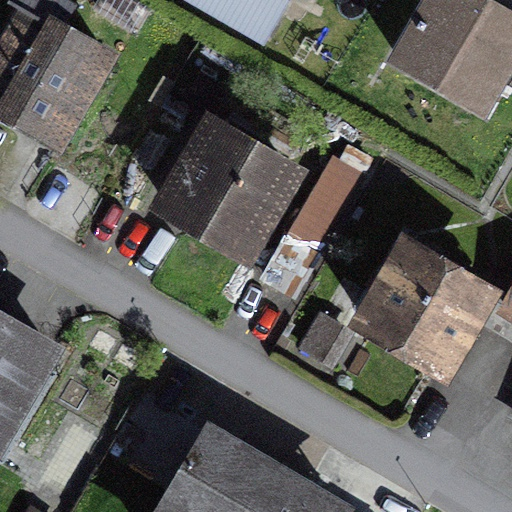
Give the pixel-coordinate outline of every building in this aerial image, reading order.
[(62,0),(4,0),(48,24),(51,19),(68,28),(78,9),(62,0)] [(156,12),(132,0),(100,0),(95,12),(142,40),(156,12)] [(180,0),(179,1),(265,51),(292,4),(284,0),(180,0)] [(425,0),(387,66),(487,124),(511,81),(511,14),(486,0),(425,0)] [(0,42),(0,122),(62,159),(121,55),(68,28),(51,19),(48,24),(46,28),(17,13),(0,42)] [(186,99),(220,118),(234,92),(201,74),(186,99)] [(148,213),(258,279),(316,178),(208,113),(148,213)] [(333,156),(261,280),(293,301),(374,159),(349,146),(341,160),(333,156)] [(346,333),(447,392),(504,296),(403,237),(346,333)] [(511,413),(507,421),(511,423),(511,290),(497,316),(511,325),(511,413)] [(0,311),(0,463),(3,465),(67,351),(0,311)] [(354,511),(209,425),(155,511),(354,511)]
